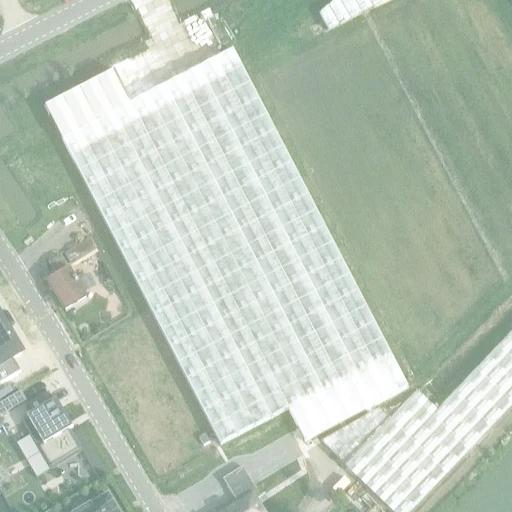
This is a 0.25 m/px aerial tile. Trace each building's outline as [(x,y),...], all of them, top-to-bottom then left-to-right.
[(374,9),(372,6),(368,0),(337,0),(319,15),(328,32),(374,9)] [(115,73),(45,109),(73,162),(220,446),(288,411),(305,443),(365,412),(373,408),(408,389),(233,52),(158,91),(131,105),(127,98),(115,73)] [(78,208),(65,215),(76,239),(90,233),(78,208)] [(64,254),(72,266),(97,251),(89,239),(64,254)] [(65,313),(86,300),(77,286),(79,285),(77,282),(76,280),(75,281),(69,271),(68,272),(59,258),(50,264),(58,278),(48,284),(65,313)] [(89,275),(77,282),(79,285),(83,292),(95,285),(89,275)] [(0,319),(0,384),(21,373),(13,359),(21,355),(0,319)] [(380,411),(321,444),(346,468),(391,511),(412,511),(474,448),(511,408),(511,333),(437,412),(417,393),(391,421),(380,411)] [(3,403),(9,412),(27,402),(21,392),(3,403)] [(30,437),(17,445),(37,480),(83,452),(49,394),(28,406),(34,415),(21,422),(30,437)] [(366,511),(382,511),(365,495),(359,502),(368,510),(366,511)] [(115,511),(107,496),(79,511),(115,511)] [(260,511),(252,499),(231,511),(260,511)]
